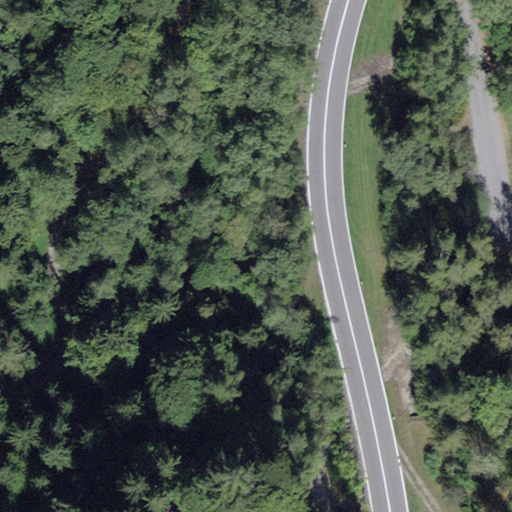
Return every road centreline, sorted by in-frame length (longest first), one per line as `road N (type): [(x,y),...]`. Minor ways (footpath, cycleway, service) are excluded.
road 1 (secondary): [(391,511),(325,184),(331,70),(348,0)]
road 2 (track): [(0,356),(38,366),(71,342),(54,227),(63,201),(147,87),(192,0)]
road 3 (tertiary): [(464,0),(511,222)]
